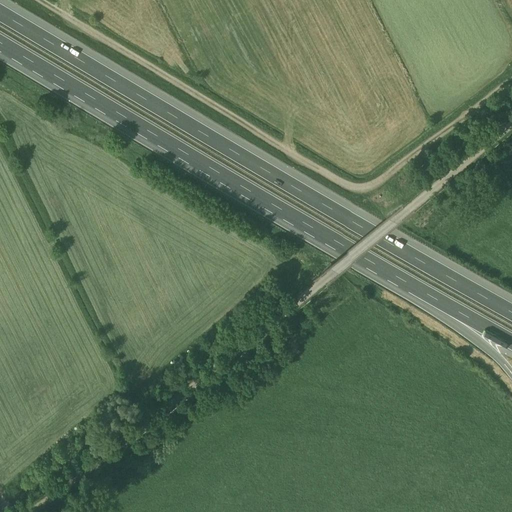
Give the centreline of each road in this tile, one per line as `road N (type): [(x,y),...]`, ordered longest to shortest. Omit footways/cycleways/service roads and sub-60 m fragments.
road 1 (unclassified): [(17,511),(511,114)]
road 2 (motorway): [(511,310),(0,5)]
road 3 (track): [(511,75),(372,178),(352,180),(48,0)]
road 4 (motorway): [(0,36),(418,287)]
road 5 (motorway): [(418,287),(511,374)]
